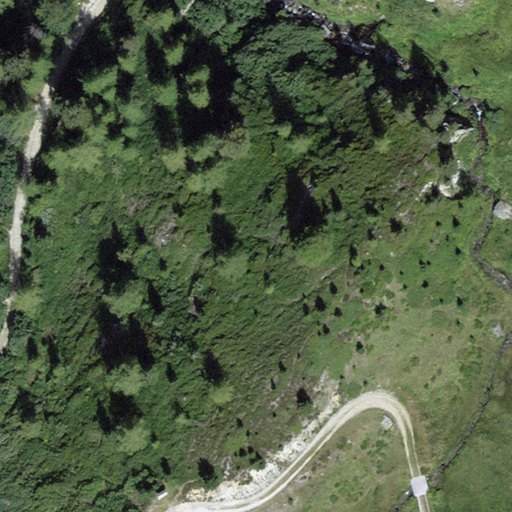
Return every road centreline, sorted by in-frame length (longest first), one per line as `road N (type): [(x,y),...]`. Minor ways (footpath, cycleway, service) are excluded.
road 1 (track): [(91,0),(66,30),(30,119),(0,328)]
road 2 (track): [(198,511),(266,503),(363,408),(387,407),(403,418),(421,511)]
